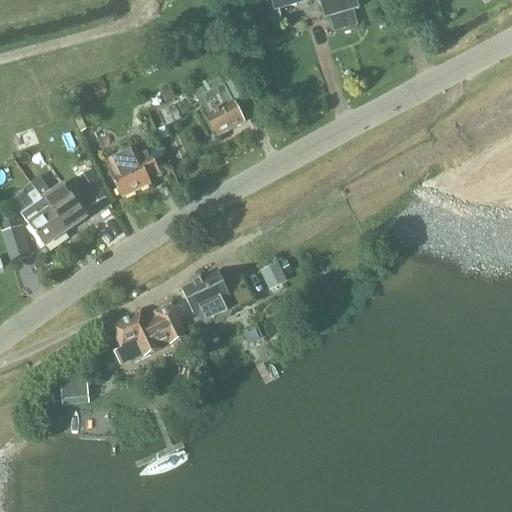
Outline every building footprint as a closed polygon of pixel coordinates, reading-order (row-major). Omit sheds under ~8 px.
[(361,11),(357,0),(277,0),(279,8),(307,0),(320,0),(327,21),(331,19),(336,35),(360,27),(355,12),(361,11)] [(218,137),(245,123),(240,114),(252,107),(238,81),(199,101),(218,137)] [(83,135),(94,129),(81,102),(70,107),(83,135)] [(162,175),(151,153),(140,158),(137,153),(112,166),(113,169),(109,170),(124,200),(153,186),(149,178),(156,174),(158,177),(162,175)] [(58,176),(37,191),(68,235),(89,220),(58,176)] [(95,210),(110,203),(98,180),(83,188),(95,210)] [(36,208),(23,216),(31,227),(47,250),(68,235),(37,191),(33,185),(24,192),(36,208)] [(14,265),(33,259),(24,229),(5,235),(14,265)] [(283,266),(267,274),(275,292),(291,284),(283,266)] [(224,290),(218,278),(188,292),(200,319),(204,328),(255,304),(244,280),(224,290)] [(192,344),(175,312),(148,325),(143,314),(113,329),(123,351),(116,355),(122,368),(132,363),(132,362),(158,349),(157,348),(174,340),(179,350),(192,344)] [(204,328),(200,319),(188,324),(192,333),(204,328)] [(91,381),(63,383),(66,403),(93,401),(91,381)]
